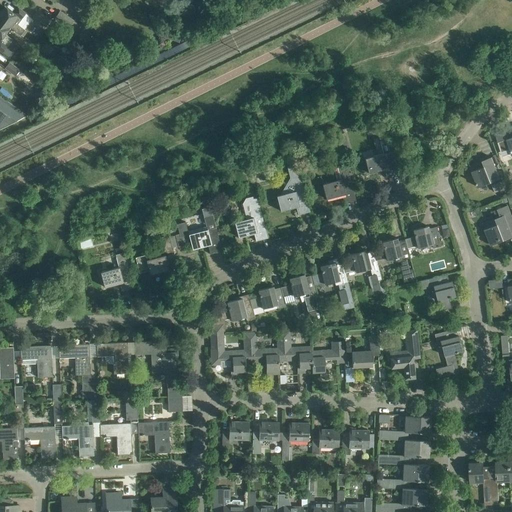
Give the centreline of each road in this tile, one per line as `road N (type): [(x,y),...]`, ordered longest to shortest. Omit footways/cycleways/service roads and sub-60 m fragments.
road 1 (residential): [(197,318),(201,296),(217,278),(441,174)]
road 2 (residential): [(200,399),(456,398)]
road 3 (residential): [(0,325),(197,318)]
road 4 (residential): [(40,475),(198,467)]
